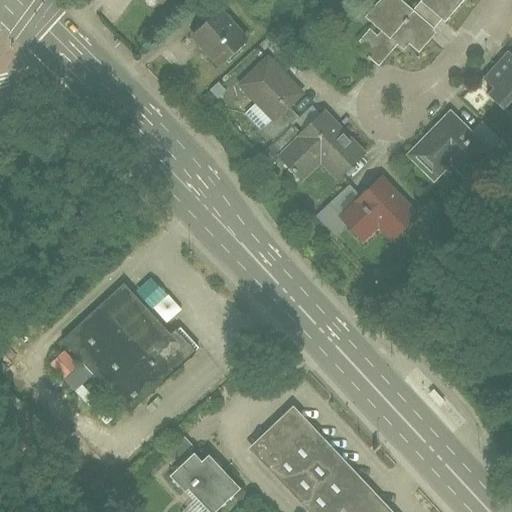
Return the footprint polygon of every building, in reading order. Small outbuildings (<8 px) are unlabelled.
[(170,0),(146,0),(162,12),(170,0)] [(374,29),(356,49),(378,69),(398,48),(404,54),(410,47),(417,55),(434,37),(431,34),(441,23),(444,26),(468,0),(419,0),(410,10),(399,0),(382,0),(364,20),(374,29)] [(248,48),(219,16),(189,42),(218,75),(248,48)] [(309,97),(271,57),(238,88),(276,128),(309,97)] [(511,63),(506,58),(483,82),(494,92),(485,102),(503,119),(511,109),(511,63)] [(367,158),(322,113),(276,159),(300,183),(318,165),(339,186),(367,158)] [(491,152),(450,114),(407,161),(434,187),(449,171),(461,183),(491,152)] [(421,222),(382,180),(339,219),(365,247),(381,233),(393,247),(421,222)] [(122,285),(61,342),(127,412),(196,349),(176,328),(168,335),(122,285)] [(387,511),(290,409),(244,452),(300,511),(387,511)] [(159,473),(187,501),(191,497),(206,511),(227,511),(243,497),(211,465),(205,471),(184,449),(159,473)]
